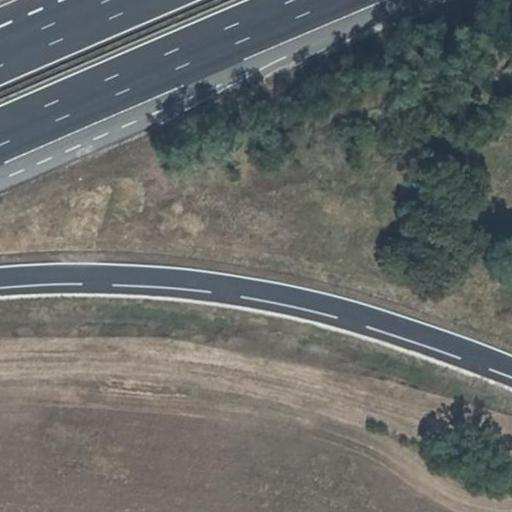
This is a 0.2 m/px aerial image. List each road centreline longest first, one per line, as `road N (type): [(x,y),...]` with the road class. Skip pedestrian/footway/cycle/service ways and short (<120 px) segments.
road 1 (track): [(511,453),(270,387),(57,359),(0,364)]
road 2 (motorway): [(0,274),(184,277),(286,292),(511,358)]
road 3 (motorway): [(0,130),(308,0)]
road 4 (motorway): [(142,0),(0,61)]
